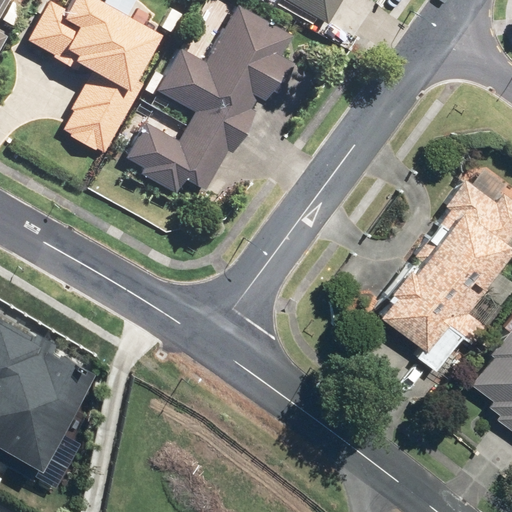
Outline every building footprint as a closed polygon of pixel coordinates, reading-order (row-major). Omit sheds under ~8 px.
[(55,128),(101,152),(140,80),(129,74),(154,28),(101,0),(62,0),(60,5),(50,0),(42,0),(22,38),(85,72),(55,128)] [(288,0),(324,21),(335,0),(288,0)] [(140,164),(137,170),(172,190),(181,175),(201,186),(223,147),(228,150),(252,107),(247,105),(254,93),(260,96),(265,86),(272,90),(290,59),(277,52),(288,32),(233,1),(200,58),(176,44),(152,86),(191,108),(182,125),(159,111),(151,124),(142,119),(122,154),(140,164)] [(376,311),(374,313),(418,345),(411,354),(430,368),(456,333),(466,341),(480,322),(464,310),(483,286),(481,284),(511,246),(502,239),(511,226),(511,198),(498,188),(490,198),(466,180),(460,175),(440,202),(445,206),(410,252),(412,254),(404,265),(402,264),(383,289),(385,291),(372,308),(376,311)] [(98,363),(0,306),(0,464),(30,482),(98,363)] [(487,352),(466,382),(488,398),(484,403),(495,411),(492,416),(511,430),(511,326),(505,321),(484,350),(487,352)]
